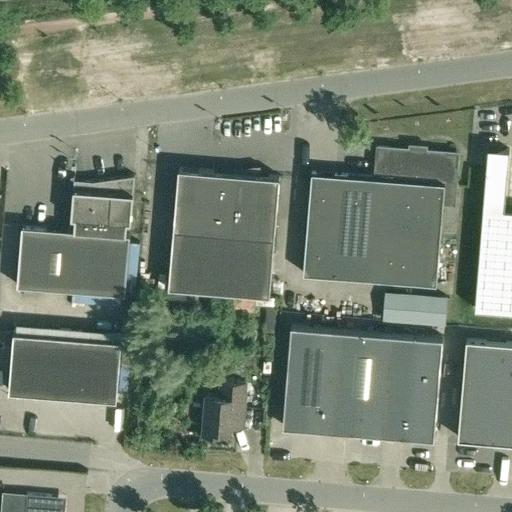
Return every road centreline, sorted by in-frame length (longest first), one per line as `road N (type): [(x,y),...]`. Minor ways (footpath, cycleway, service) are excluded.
road 1 (unclassified): [(0,134),(511,66)]
road 2 (unclassified): [(121,511),(140,489),(158,485),(486,511)]
